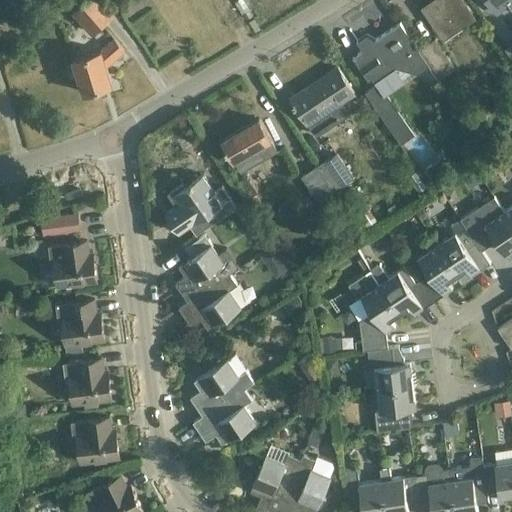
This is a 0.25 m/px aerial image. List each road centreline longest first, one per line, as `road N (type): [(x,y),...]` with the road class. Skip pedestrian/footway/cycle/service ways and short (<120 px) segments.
road 1 (residential): [(196,511),(181,499),(157,439),(115,133)]
road 2 (unclassified): [(115,133),(329,0)]
road 3 (residential): [(478,316),(502,387),(446,398),(435,337)]
road 4 (unclassified): [(0,176),(115,133)]
